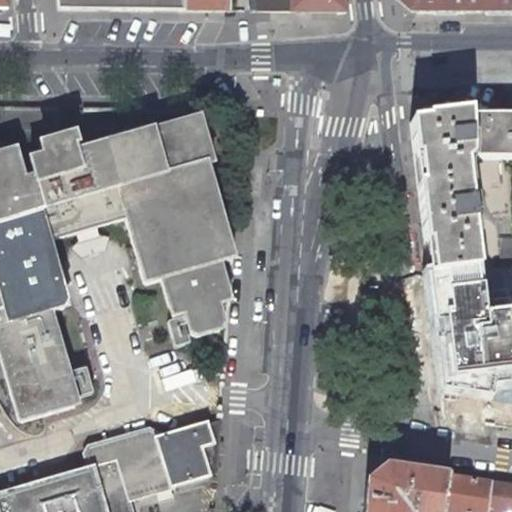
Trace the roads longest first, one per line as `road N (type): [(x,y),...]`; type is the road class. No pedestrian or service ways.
road 1 (residential): [(369,51),(31,58)]
road 2 (residential): [(392,176),(428,448)]
road 3 (residential): [(291,424),(314,168)]
road 4 (residential): [(511,46),(369,51)]
road 5 (residential): [(291,424),(428,448)]
road 6 (residential): [(314,168),(329,119),(369,51)]
road 7 (residential): [(369,51),(392,176)]
